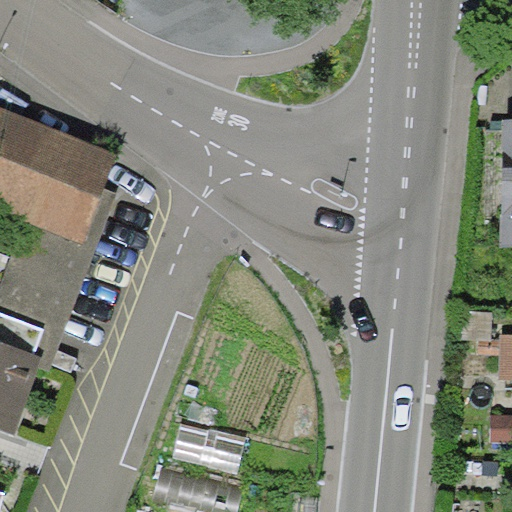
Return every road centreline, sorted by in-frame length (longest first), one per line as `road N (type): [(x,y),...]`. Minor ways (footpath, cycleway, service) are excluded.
road 1 (residential): [(217,148),(95,397),(66,511)]
road 2 (tertiary): [(401,216),(372,511)]
road 3 (residential): [(217,148),(0,7)]
road 4 (tertiary): [(415,0),(401,216)]
road 5 (residential): [(401,216),(217,148)]
